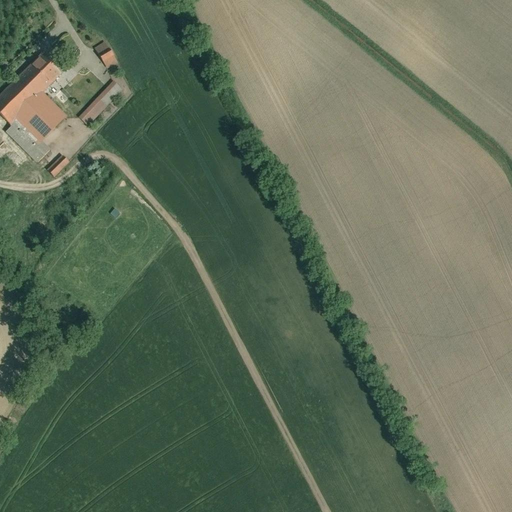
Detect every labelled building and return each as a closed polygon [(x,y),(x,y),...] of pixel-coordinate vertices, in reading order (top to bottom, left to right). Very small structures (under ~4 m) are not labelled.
[(106,42),(97,47),(108,66),(117,61),(106,42)] [(42,54),(0,95),(0,112),(10,123),(42,92),(61,74),(42,54)] [(114,81),(80,117),(91,127),(124,91),(114,81)] [(66,116),(42,92),(10,123),(12,125),(6,130),(37,162),(51,149),(42,140),(66,116)] [(62,155),(47,169),(54,177),(69,162),(62,155)]
